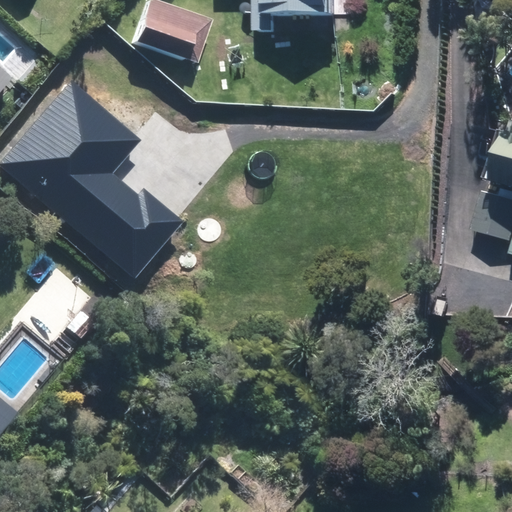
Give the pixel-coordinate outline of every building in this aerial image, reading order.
[(328,0),(248,0),(248,32),(268,33),(269,17),(328,16),(328,0)] [(206,24),(140,5),(126,55),(192,73),(206,24)] [(0,86),(10,74),(0,65),(0,86)] [(511,122),(506,138),(499,135),(485,184),(511,191),(511,122)] [(468,230),(505,243),(511,222),(511,203),(480,193),(468,230)] [(71,314),(84,325),(102,302),(88,292),(71,314)]
